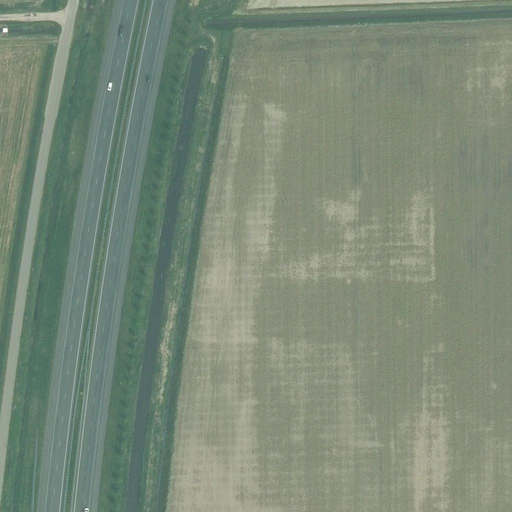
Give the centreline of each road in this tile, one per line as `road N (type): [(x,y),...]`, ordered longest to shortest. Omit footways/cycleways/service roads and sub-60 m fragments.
road 1 (motorway): [(131,0),(96,182),(52,511)]
road 2 (motorway): [(81,511),(99,354),(160,0)]
road 3 (unclassified): [(0,451),(72,0)]
